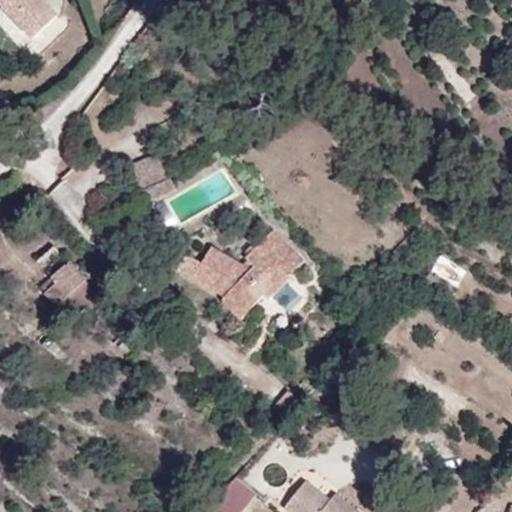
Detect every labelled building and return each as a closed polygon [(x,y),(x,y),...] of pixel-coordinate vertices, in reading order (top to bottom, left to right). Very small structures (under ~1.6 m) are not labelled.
[(71,9),(58,0),(7,0),(0,11),(0,16),(45,47),(71,9)] [(149,210),(176,189),(169,152),(143,158),(149,210)] [(271,338),(317,269),(272,236),(179,272),(271,338)] [(431,273),(459,286),(468,269),(439,255),(431,273)] [(70,262),(42,292),(74,323),(103,293),(70,262)] [(241,511),(254,489),(228,475),(208,511),(241,511)] [(389,511),(318,475),(295,511),(389,511)]
